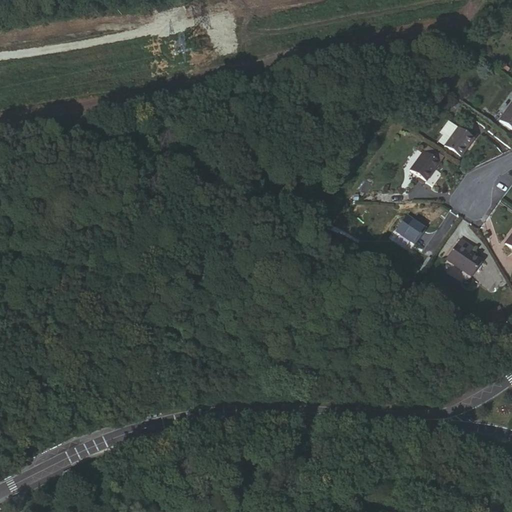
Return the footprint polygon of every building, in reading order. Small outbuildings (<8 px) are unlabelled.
[(511,101),(498,121),(511,130),(511,101)] [(440,143),(447,148),(460,128),(451,121),(441,134),(444,136),(440,143)] [(460,128),(447,148),(462,159),(477,138),(460,128)] [(446,158),(430,146),(425,153),(441,164),(446,158)] [(437,170),(441,164),(425,153),(411,171),(434,188),(444,175),(437,170)] [(411,216),(400,233),(419,246),(430,230),(411,216)] [(463,241),(461,245),(468,250),(470,245),(463,241)] [(468,250),(461,245),(450,261),(476,279),(487,264),(474,254),(468,250)] [(468,250),(474,254),(477,250),(470,245),(468,250)] [(501,313),(492,318),(497,326),(506,321),(501,313)]
